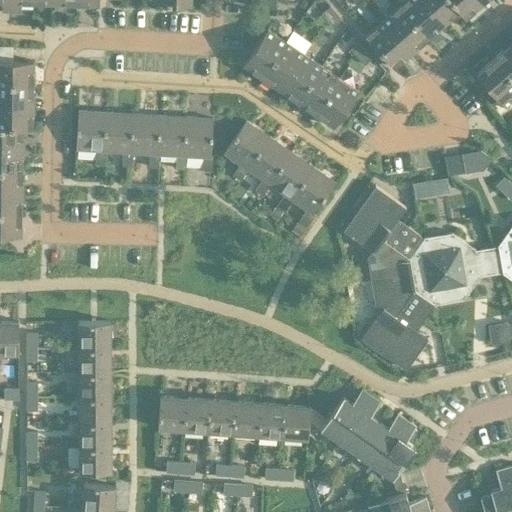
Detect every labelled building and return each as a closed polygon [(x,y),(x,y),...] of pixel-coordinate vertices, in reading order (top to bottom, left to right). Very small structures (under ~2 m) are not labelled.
[(10,0),(0,0),(0,1),(1,1),(1,11),(11,11),(10,0)] [(32,0),(10,0),(11,11),(20,12),(20,2),(32,2),(32,0)] [(427,38),(443,24),(422,0),(404,0),(398,5),(427,38)] [(450,0),(422,0),(443,24),(459,11),(459,10),(450,0)] [(465,18),(482,3),(479,0),(450,0),(459,10),(459,11),(465,18)] [(332,28),(342,19),(330,5),(320,14),(332,28)] [(410,52),(427,38),(398,5),(382,19),(410,52)] [(393,67),(410,52),(382,19),(365,34),(393,67)] [(260,76),(285,40),(267,28),(242,64),(260,76)] [(303,53),(285,41),(285,40),(260,76),(279,89),(303,53)] [(363,65),(373,56),(358,40),(349,48),(363,65)] [(511,79),(511,47),(509,43),(492,58),(511,79)] [(0,45),(0,59),(12,60),(12,46),(0,45)] [(321,65),(303,53),(279,89),(297,101),(321,65)] [(504,105),(511,98),(511,79),(492,58),(475,72),(504,105)] [(0,82),(33,83),(33,60),(12,60),(0,59),(0,82)] [(340,78),(339,77),(321,65),(297,101),(315,113),(340,78)] [(333,126),(358,90),(340,78),(315,113),(333,126)] [(0,104),(32,105),(33,83),(0,82),(0,104)] [(485,86),(479,92),(490,104),(496,98),(485,86)] [(32,127),(32,105),(0,104),(0,125),(22,126),(22,127),(32,127)] [(106,150),(107,112),(78,110),(76,148),(96,149),(95,163),(105,164),(106,150)] [(132,152),(134,113),(107,112),(106,150),(123,151),(122,165),(132,166),(132,152)] [(159,153),(161,115),(134,113),(132,152),(149,153),(148,166),(158,167),(159,153)] [(186,155),(188,116),(161,115),(159,153),(176,154),(175,168),(185,168),(186,155)] [(210,155),(212,118),(188,116),(186,155),(203,156),(202,170),(212,170),(213,155),(210,155)] [(248,169),(270,136),(246,120),(224,152),(240,164),(233,174),(241,179),(248,169)] [(0,125),(0,147),(22,148),(22,127),(22,126),(0,125)] [(269,184),(292,151),(270,136),(248,169),(262,179),(255,189),(262,195),(269,184)] [(0,168),(22,169),(22,148),(0,147),(0,168)] [(488,162),(487,155),(480,150),(462,153),(465,172),(483,169),(488,162)] [(291,199),(314,166),(292,151),(269,184),(284,194),(277,204),(284,209),(291,199)] [(313,211),(334,180),(314,166),(291,199),(305,209),(298,219),(307,225),(315,213),(313,211)] [(0,190),(21,191),(22,169),(0,168),(0,190)] [(504,177),(496,184),(504,192),(511,184),(504,177)] [(440,178),(434,179),(436,192),(443,191),(440,178)] [(372,280),(411,273),(409,259),(424,237),(397,218),(406,206),(375,185),(343,230),(372,251),(368,257),(372,280)] [(0,211),(21,212),(21,191),(0,190),(0,211)] [(276,206),(270,215),(277,219),(283,210),(276,206)] [(0,234),(21,235),(21,212),(0,211),(0,234)] [(292,230),(300,236),(306,227),(298,221),(292,230)] [(511,223),(497,244),(498,245),(491,246),(493,258),(498,258),(498,260),(500,259),(502,272),(502,273),(511,279),(511,223)] [(475,249),(475,248),(452,232),(424,236),(424,237),(409,259),(411,273),(413,287),(435,303),(434,303),(435,304),(463,299),(479,276),(502,272),(502,273),(502,272),(500,259),(498,260),(498,258),(493,258),(491,246),(475,249)] [(411,273),(372,280),(376,303),(382,307),(361,337),(406,369),(427,338),(416,330),(434,303),(435,303),(413,287),(411,273)] [(0,353),(18,353),(18,321),(0,321),(0,353)] [(78,346),(110,346),(110,321),(78,321),(78,346)] [(511,335),(511,328),(511,326),(505,322),(487,325),(490,344),(508,341),(511,335)] [(26,347),(37,347),(37,332),(26,333),(26,347)] [(78,371),(110,371),(110,346),(78,346),(78,371)] [(27,361),(37,361),(37,347),(26,347),(27,361)] [(78,396),(111,396),(110,371),(78,371),(78,396)] [(37,381),(27,381),(26,381),(26,396),(37,396),(37,381)] [(3,399),(18,399),(18,387),(3,387),(3,399)] [(339,441),(371,395),(361,388),(351,402),(343,396),(327,418),(320,428),(339,441)] [(183,429),(185,397),(160,395),(158,428),(183,429)] [(370,416),(380,402),(371,395),(339,441),(356,454),(378,422),(370,416)] [(37,410),(37,396),(26,396),(25,410),(37,410)] [(78,421),(111,421),(111,396),(78,396),(78,421)] [(208,431),(210,398),(185,397),(183,429),(208,431)] [(233,432),(235,400),(210,398),(208,431),(233,432)] [(257,434),(260,402),(235,400),(233,432),(257,434)] [(282,436),(285,403),(260,402),(257,434),(282,436)] [(309,405),(285,403),(282,436),(307,437),(308,420),(309,405)] [(309,405),(308,420),(320,428),(327,418),(309,405)] [(374,466),(406,420),(397,413),(387,428),(378,422),(356,454),(374,466)] [(406,441),(416,427),(406,420),(374,466),(392,479),(414,447),(406,441)] [(78,446),(111,446),(111,421),(78,421),(78,446)] [(37,431),(28,430),(25,430),(25,445),(37,445),(37,431)] [(37,460),(37,445),(25,445),(25,459),(37,460)] [(78,471),(111,471),(111,446),(78,446),(78,471)] [(180,473),(181,462),(167,461),(167,472),(180,473)] [(194,474),(195,463),(181,462),(180,473),(194,474)] [(229,476),(230,464),(216,463),(215,475),(229,476)] [(243,477),(244,465),(230,464),(229,476),(243,477)] [(278,480),(279,468),(265,467),(264,479),(278,480)] [(483,511),(511,511),(511,488),(506,467),(495,470),(500,487),(489,490),(490,494),(479,497),(483,511)] [(292,481),(293,469),(279,468),(278,480),(292,481)] [(188,492),(188,481),(175,480),(174,491),(188,492)] [(202,493),(202,482),(188,481),(188,492),(202,493)] [(237,495),(237,483),(223,482),(222,494),(237,495)] [(113,510),(114,485),(83,483),(81,508),(113,510)] [(251,496),(252,484),(237,483),(237,495),(251,496)] [(350,489),(344,496),(350,501),(356,493),(350,489)] [(44,505),(45,491),(33,490),(32,504),(44,505)] [(424,496),(407,502),(404,492),(367,504),(369,511),(413,511),(428,507),(424,496)]
